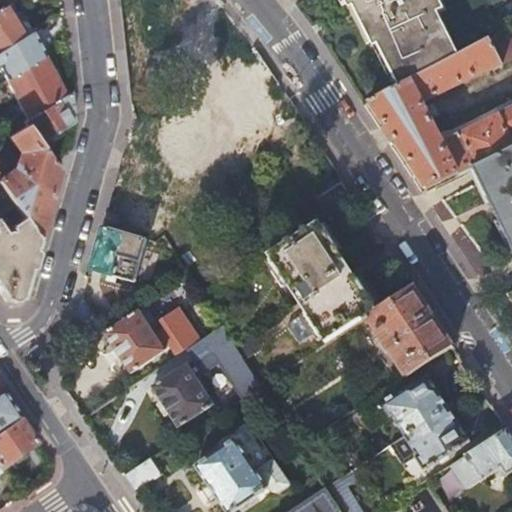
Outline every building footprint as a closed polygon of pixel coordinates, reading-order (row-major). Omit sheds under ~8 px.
[(166,0),(132,0),(142,80),(175,76),(166,0)] [(399,85),(460,53),(440,13),(446,9),(441,0),(344,0),(348,9),(353,6),(373,47),(379,44),(399,85)] [(0,50),(25,36),(7,7),(0,11),(0,50)] [(211,51),(227,72),(239,63),(255,50),(224,11),(192,35),(206,54),(211,51)] [(399,85),(367,101),(426,190),(479,164),(511,147),(511,99),(458,127),(439,133),(422,100),(511,55),(511,26),(460,53),(399,85)] [(46,58),(31,32),(25,36),(0,50),(0,70),(6,82),(46,58)] [(255,50),(239,63),(247,74),(152,140),(180,180),(239,138),(240,126),(285,95),(255,50)] [(66,96),(46,58),(6,82),(26,120),(66,96)] [(75,122),(71,93),(66,96),(26,120),(22,123),(25,127),(38,144),(75,122)] [(38,144),(25,127),(7,139),(16,153),(20,153),(23,157),(15,163),(15,168),(7,174),(3,169),(0,171),(0,173),(2,177),(0,178),(0,187),(10,201),(14,208),(22,219),(37,242),(57,171),(38,144)] [(511,147),(479,164),(511,232),(511,147)] [(326,218),(353,200),(341,182),(313,200),(326,218)] [(0,218),(14,208),(10,201),(0,208),(0,218)] [(107,213),(103,229),(124,235),(128,219),(107,213)] [(20,299),(37,242),(22,219),(9,227),(9,230),(10,233),(8,234),(6,233),(3,234),(0,229),(0,293),(5,301),(20,299)] [(319,223),(269,257),(307,315),(319,333),(327,346),(368,318),(377,312),(374,307),(375,306),(358,279),(356,280),(339,254),(340,253),(323,227),(322,228),(319,223)] [(169,278),(185,268),(165,238),(156,244),(124,235),(103,229),(91,271),(134,283),(146,245),(160,266),(169,278)] [(169,278),(160,266),(154,270),(161,279),(163,283),(169,278)] [(400,375),(403,380),(452,347),(413,288),(377,312),(368,318),(371,322),(374,319),(407,370),(400,375)] [(83,300),(75,327),(79,336),(81,343),(98,340),(98,334),(99,326),(83,300)] [(173,347),(179,357),(187,351),(198,343),(202,341),(180,308),(162,320),(167,329),(156,335),(150,326),(155,322),(143,304),(137,308),(139,312),(104,336),(131,376),(173,347)] [(290,326),(301,344),(319,333),(307,315),(290,326)] [(222,327),(204,339),(225,370),(227,369),(234,380),(249,369),(222,327)] [(198,343),(187,351),(193,360),(204,352),(198,343)] [(154,390),(180,430),(215,406),(188,366),(154,390)] [(406,438),(449,410),(427,377),(383,407),(391,420),(393,419),(406,438)] [(0,431),(20,417),(0,387),(0,431)] [(394,446),(406,438),(393,419),(391,420),(383,407),(373,413),(394,446)] [(470,442),(449,410),(406,438),(419,458),(416,459),(424,472),(470,442)] [(0,467),(37,442),(20,417),(0,431),(0,467)] [(245,424),(232,431),(246,455),(259,448),(245,424)] [(511,437),(507,430),(466,458),(481,482),(501,469),(506,477),(511,473),(511,437)] [(419,458),(406,438),(394,446),(415,478),(424,472),(416,459),(419,458)] [(226,511),(236,511),(268,491),(255,471),(236,442),(197,468),(226,511)] [(304,454),(327,490),(333,486),(325,474),(330,471),(315,447),(304,454)] [(125,478),(137,495),(164,477),(153,460),(125,478)] [(255,471),(268,491),(271,494),(278,494),(291,486),(274,460),(255,471)] [(325,474),(333,486),(342,480),(334,468),(330,471),(325,474)] [(333,486),(327,490),(341,511),(356,511),(344,494),(340,496),(333,486)] [(382,511),(383,511),(382,511),(341,511),(327,490),(293,511),(382,511)]
